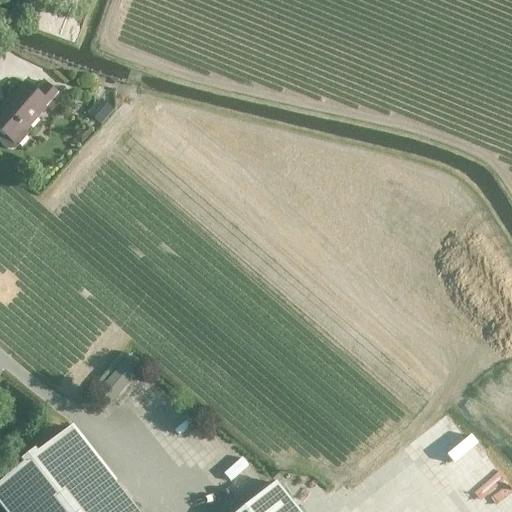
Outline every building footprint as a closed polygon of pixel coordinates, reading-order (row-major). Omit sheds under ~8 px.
[(29,133),(27,131),(46,109),(50,112),(63,99),(43,82),(35,91),(25,82),(0,110),(0,131),(1,133),(0,133),(0,144),(1,146),(3,148),(6,150),(8,150),(10,151),(13,150),(15,150),(29,133)] [(122,362),(94,396),(113,412),(141,377),(122,362)] [(131,422),(166,393),(154,379),(120,408),(131,422)] [(24,465),(0,484),(0,504),(6,511),(138,511),(73,427),(38,454),(36,451),(22,462),(24,465)] [(298,511),(276,484),(240,511),(298,511)]
